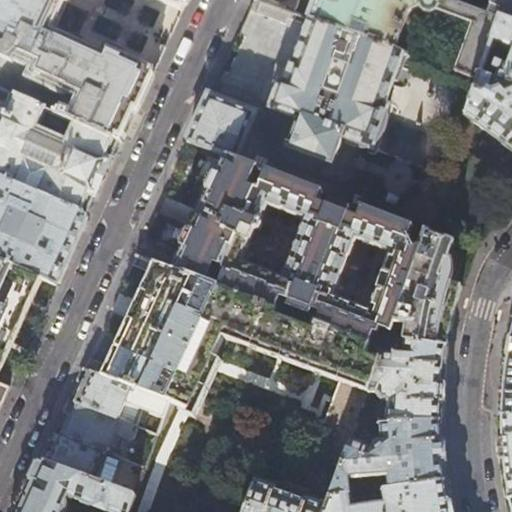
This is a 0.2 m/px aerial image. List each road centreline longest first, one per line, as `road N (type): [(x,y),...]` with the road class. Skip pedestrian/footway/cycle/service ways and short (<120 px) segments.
road 1 (residential): [(220,0),(0,480)]
road 2 (residential): [(494,283),(475,334),(469,420),(479,511)]
